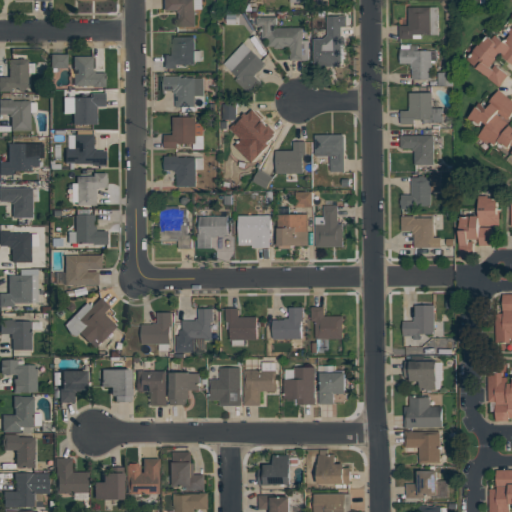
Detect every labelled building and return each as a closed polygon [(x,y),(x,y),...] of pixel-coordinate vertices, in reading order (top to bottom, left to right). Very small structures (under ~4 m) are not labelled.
[(161,0),(194,0),(194,27),(176,27),(175,11),(162,11),(161,0)] [(408,7),(431,6),(431,35),(412,35),(413,38),(400,38),(399,25),(409,25),(408,7)] [(326,15),(347,15),(347,27),(341,27),(342,66),(314,66),(314,38),(323,38),(327,35),(326,15)] [(309,60),(289,60),(289,48),(268,48),(268,38),(261,38),(261,26),(255,26),(255,17),(277,17),(277,28),(303,28),(303,40),(309,40),(309,60)] [(481,45),(488,36),(492,39),(496,35),(504,41),(511,47),(511,63),(501,55),(503,52),(501,50),(496,57),(481,45)] [(171,37),(194,37),(195,50),(201,50),(201,62),(195,62),(195,65),(177,65),(177,69),(162,69),(162,56),(171,56),(171,37)] [(236,77),(222,65),(242,43),(265,64),(255,76),(263,83),(251,95),(234,80),(236,77)] [(481,45),(496,57),(497,58),(491,65),(493,67),(495,64),(508,75),(498,87),(487,77),(488,76),(478,68),(477,70),(474,67),(475,65),(467,59),(479,44),(481,45)] [(401,64),(413,63),(413,79),(433,79),(432,62),(437,62),(437,50),(401,51),(401,64)] [(67,68),(66,54),(50,54),(50,68),(67,68)] [(105,87),(104,73),(92,73),(91,56),(72,57),(73,87),(105,87)] [(6,61),(26,60),(26,89),(9,89),(9,93),(0,93),(0,78),(7,78),(6,61)] [(163,77),(181,76),(181,79),(204,78),(204,96),(194,97),(195,107),(175,107),(175,91),(163,91),(163,77)] [(487,125),(483,121),(479,126),(468,118),(480,103),(485,107),(499,90),(509,98),(487,125)] [(409,93),(432,92),(432,109),(443,109),(443,123),(424,123),(424,119),(414,119),(415,124),(401,125),(401,111),(410,111),(409,93)] [(72,99),(89,98),(89,94),(103,94),(103,107),(94,107),(95,125),(72,125),(72,99)] [(487,125),(509,98),(511,100),(511,114),(507,120),(511,124),(498,141),(496,144),(493,142),(491,144),(486,139),(484,142),(477,137),(487,125)] [(0,100),(28,100),(28,131),(9,131),(9,115),(0,115),(0,100)] [(237,104),(224,104),(223,119),(237,119),(237,104)] [(252,162),(279,133),(252,109),(232,130),(242,139),(235,147),(252,162)] [(196,136),(196,144),(177,144),(177,148),(164,148),(164,135),(172,135),(172,117),(196,117),(196,123),(203,123),(203,136),(196,136)] [(511,124),(511,145),(511,144),(507,149),(498,141),(511,124)] [(64,149),(72,149),(72,135),(91,135),(92,149),(94,149),(94,152),(104,152),(104,164),(64,165),(64,149)] [(314,135),(344,135),(344,172),(329,173),(328,154),(315,154),(314,135)] [(400,136),(433,135),(434,164),(414,165),(414,148),(400,149),(400,136)] [(277,150),(276,172),(305,173),(306,141),(294,141),(294,150),(277,150)] [(42,143),(7,144),(8,162),(0,161),(0,175),(13,176),(12,170),(38,169),(38,158),(43,158),(42,143)] [(164,156),(178,155),(178,157),(195,157),(196,187),(177,187),(177,170),(164,170),(164,156)] [(74,177),(91,177),(91,174),(105,174),(105,189),(94,189),(94,206),(75,207),(74,177)] [(401,196),(412,195),(411,178),(431,177),(431,175),(440,175),(440,193),(430,193),(430,206),(414,207),(414,209),(401,209),(401,196)] [(0,189),(29,189),(30,218),(11,219),(11,202),(0,202),(0,189)] [(313,191),(297,191),(297,206),(313,206),(313,191)] [(478,216),(478,196),(488,196),(488,198),(497,198),(497,225),(481,226),(481,228),(492,227),(493,246),(478,246),(478,240),(478,216)] [(338,206),(338,224),(343,224),(343,246),(316,247),(315,217),(324,217),(323,206),(338,206)] [(159,207),(180,207),(180,209),(187,209),(188,235),(191,235),(191,248),(179,249),(179,240),(159,241),(159,207)] [(278,215),(307,214),(307,246),(278,246),(278,215)] [(73,215),(94,216),(94,232),(105,232),(105,245),(73,245),(73,215)] [(199,235),(199,217),(228,216),(228,235),(212,235),(212,248),(198,248),(198,235),(199,235)] [(271,247),(252,248),(252,243),(238,244),(238,216),(270,216),(271,247)] [(478,216),(478,240),(467,240),(467,243),(472,243),(472,258),(458,258),(458,244),(461,244),(460,216),(478,216)] [(401,217),(414,217),(414,218),(433,218),(434,238),(441,238),(441,248),(414,248),(414,231),(401,231),(401,217)] [(0,232),(13,232),(13,235),(31,235),(31,263),(12,264),(12,244),(0,244),(0,232)] [(101,256),(65,256),(65,286),(97,286),(97,269),(101,269),(101,256)] [(6,276),(34,276),(34,304),(11,304),(11,308),(0,308),(0,295),(6,295),(6,276)] [(511,338),(510,338),(510,340),(496,340),(496,310),(502,310),(502,295),(511,294),(511,338)] [(77,321),(98,298),(108,308),(102,314),(114,326),(93,349),(77,334),(84,327),(77,321)] [(413,305),(434,304),(435,334),(421,334),(421,339),(413,340),(413,336),(403,336),(403,322),(413,322),(413,305)] [(272,321),(289,320),(288,307),(303,307),(304,321),(301,321),(302,340),(273,341),(272,321)] [(311,307),(324,307),(324,317),(342,316),(343,339),(316,340),(316,321),(311,321),(311,307)] [(182,320),(198,320),(198,308),(213,308),(213,340),(194,340),(194,353),(176,353),(176,330),(182,330),(182,320)] [(230,340),(230,322),(226,322),(226,308),(239,308),(239,317),(257,317),(257,340),(230,340)] [(141,325),(158,325),(157,312),(171,312),(171,344),(141,344),(141,325)] [(0,321),(11,321),(11,323),(28,323),(29,351),(10,351),(9,334),(0,334),(0,321)] [(35,366),(35,395),(12,395),(12,380),(15,380),(15,376),(0,376),(0,361),(22,361),(22,366),(35,366)] [(404,361),(436,361),(437,391),(419,391),(419,380),(409,381),(410,377),(404,377),(404,361)] [(208,380),(220,380),(220,368),(240,367),(241,405),(220,406),(220,400),(209,400),(208,380)] [(294,367),(314,367),(314,405),(298,405),(298,399),(284,399),(284,380),(295,379),(294,367)] [(100,371),(129,370),(129,403),(113,403),(113,397),(108,397),(108,388),(100,388),(100,371)] [(134,371),(166,371),(166,405),(151,406),(151,392),(135,392),(134,371)] [(244,371),(275,371),(276,391),(260,391),(261,405),(245,405),(244,371)] [(84,372),(85,392),(72,392),(72,403),(58,403),(57,372),(84,372)] [(169,373),(198,373),(199,391),(190,391),(190,399),(185,399),(185,405),(170,405),(169,373)] [(346,373),(346,394),(333,394),(333,405),(319,405),(319,386),(321,386),(321,373),(346,373)] [(507,383),(508,417),(508,421),(496,421),(495,402),(488,402),(487,373),(502,373),(503,378),(507,377),(507,383)] [(409,397),(429,397),(429,407),(442,407),(442,427),(404,427),(404,407),(409,407),(409,397)] [(12,398),(31,398),(32,428),(16,428),(16,433),(1,433),(1,417),(12,417),(12,398)] [(405,432),(440,432),(440,462),(420,462),(419,446),(405,447),(405,432)] [(1,436),(16,436),(16,439),(32,439),(33,468),(14,468),(14,451),(1,451),(1,436)] [(171,452),(191,451),(191,463),(193,463),(193,474),(205,474),(205,490),(187,490),(187,487),(172,488),(171,452)] [(318,455),(334,455),(334,464),(343,464),(343,468),(348,468),(349,484),(318,484),(318,455)] [(290,485),(259,485),(258,468),(265,468),(264,464),(273,464),(273,456),(290,456),(290,485)] [(53,460),(69,459),(69,473),(86,473),(86,493),(53,494),(53,460)] [(138,474),(141,474),(141,460),(157,460),(157,494),(125,494),(125,464),(138,464),(138,474)] [(121,466),(121,500),(93,500),(93,483),(101,483),(101,474),(105,474),(105,467),(121,466)] [(417,471),(438,470),(438,496),(418,496),(418,501),(406,501),(406,484),(417,484),(417,471)] [(509,505),(509,511),(489,511),(489,489),(496,489),(496,470),(508,470),(509,505)] [(2,493),(12,493),(12,474),(46,474),(46,494),(39,494),(39,507),(2,508),(2,493)] [(173,511),(173,494),(209,493),(209,509),(194,509),(194,511),(173,511)] [(313,511),(313,494),(350,494),(350,511),(313,511)] [(289,511),(270,511),(270,509),(259,510),(258,495),(270,495),(270,498),(289,498),(289,511)]
